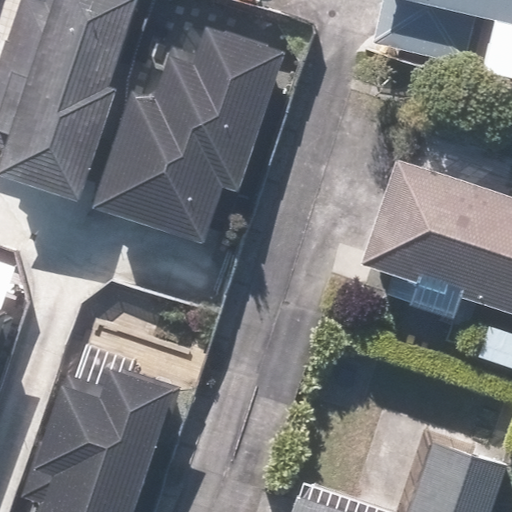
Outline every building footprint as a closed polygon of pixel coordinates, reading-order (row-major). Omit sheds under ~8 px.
[(124,101),(97,182),(83,178),(110,96),(100,93),(131,1),(128,0),(45,0),(43,8),(19,0),(0,56),(0,144),(4,146),(0,156),(0,186),(86,215),(193,251),(212,194),(231,201),(278,61),(199,34),(191,58),(167,50),(147,109),(124,101)] [(471,20),(492,25),(481,75),(511,82),(511,0),(380,0),(382,0),(371,51),(460,71),(471,20)] [(353,273),(416,293),(408,320),(451,334),(460,307),(511,322),(511,205),(387,166),(353,273)] [(58,381),(20,500),(38,506),(36,511),(130,511),(167,396),(90,372),(85,389),(58,381)] [(408,511),(310,511),(294,506),(291,511),(486,511),(499,477),(430,453),(408,511)]
